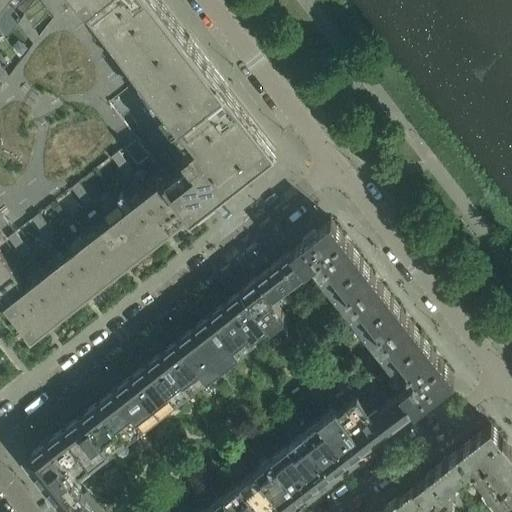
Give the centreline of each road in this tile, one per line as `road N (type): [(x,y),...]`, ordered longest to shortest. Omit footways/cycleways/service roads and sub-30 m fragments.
road 1 (residential): [(0,430),(337,165)]
road 2 (residential): [(505,377),(337,165)]
road 3 (residential): [(505,377),(332,511)]
road 4 (residential): [(337,165),(209,0)]
